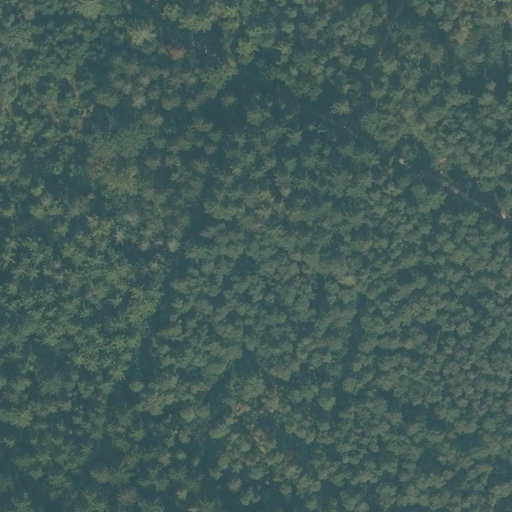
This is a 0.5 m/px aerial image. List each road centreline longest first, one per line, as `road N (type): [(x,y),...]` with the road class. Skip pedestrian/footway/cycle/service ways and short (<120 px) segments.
road 1 (track): [(68,511),(245,79)]
road 2 (track): [(351,135),(511,225)]
road 3 (track): [(346,147),(407,0)]
